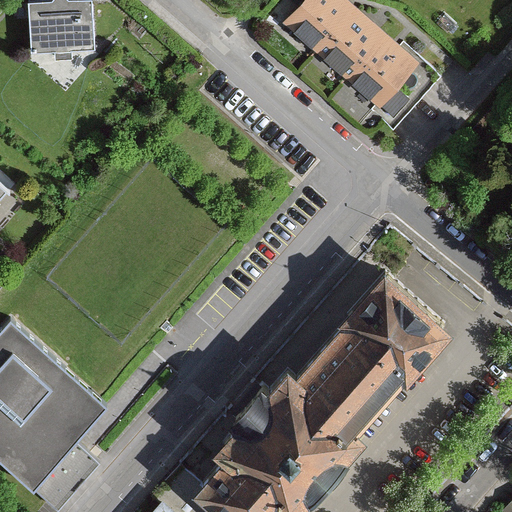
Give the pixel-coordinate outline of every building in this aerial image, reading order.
[(93,0),(27,0),(31,50),(96,45),(93,0)] [(298,0),(283,18),(315,46),(354,1),(352,0),(298,0)] [(354,1),(315,46),(345,73),(385,29),(354,1)] [(385,29),(345,73),(379,103),(419,59),(401,43),(385,29)] [(419,59),(379,103),(374,109),(384,119),(393,127),(441,73),(403,40),(401,43),(419,59)] [(0,205),(11,192),(0,182),(0,205)] [(390,221),(381,231),(400,248),(401,246),(409,238),(390,221)] [(392,257),(400,248),(381,231),(373,240),(392,257)] [(453,317),(385,257),(295,359),(285,351),(246,395),(209,437),(220,447),(191,479),(228,511),(275,511),(286,499),(294,506),(325,471),(369,422),(364,417),(453,317)] [(103,400),(8,317),(0,325),(0,455),(55,504),(96,457),(72,436),(103,400)] [(511,511),(511,495),(502,506),(508,511),(511,511)] [(179,511),(165,500),(154,511),(179,511)]
